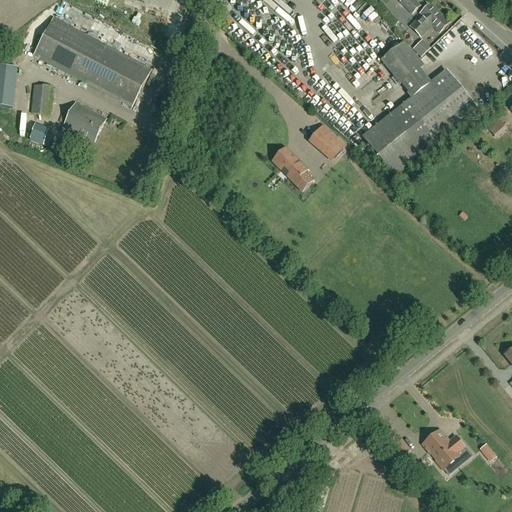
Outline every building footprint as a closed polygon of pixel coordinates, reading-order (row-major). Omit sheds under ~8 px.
[(321,0),(314,0),(325,9),(328,6),(321,0)] [(414,0),(403,0),(400,3),(412,15),(421,7),(414,0)] [(421,38),(432,26),(434,28),(437,25),(443,30),(449,24),(431,5),(421,15),(422,16),(411,28),(421,38)] [(367,8),(362,18),(366,20),(371,10),(367,8)] [(377,29),(382,15),(377,13),(372,27),(377,29)] [(152,71),(54,19),(34,57),(132,109),(152,71)] [(392,26),(388,24),(387,26),(381,24),(376,36),(387,40),(392,26)] [(413,50),(421,59),(431,49),(423,41),(413,50)] [(346,48),(348,52),(349,51),(355,60),(363,55),(355,42),(346,48)] [(405,43),(381,62),(394,78),(392,80),(397,86),(400,84),(420,70),(424,67),(417,57),(412,52),(405,43)] [(131,48),(128,56),(136,59),(139,52),(131,48)] [(301,59),(304,55),(297,51),(294,55),(301,59)] [(355,80),(342,63),(344,61),(336,51),(323,62),(334,75),(335,74),(341,83),(346,79),(350,84),(355,80)] [(0,107),(14,109),(19,69),(0,66),(0,107)] [(412,100),(363,139),(395,177),(478,111),(446,72),(431,84),(412,100)] [(50,117),(52,88),(34,87),(31,115),(50,117)] [(61,104),(55,114),(60,117),(66,106),(61,104)] [(95,143),(103,128),(107,120),(76,104),(60,134),(66,137),(70,130),(95,143)] [(328,120),(334,116),(331,111),(325,115),(328,120)] [(340,135),(355,127),(353,124),(363,119),(360,112),(335,125),(340,135)] [(364,131),(353,139),(355,142),(374,129),(368,120),(361,125),(364,131)] [(47,136),(49,130),(26,121),(19,137),(51,150),(56,140),(47,136)] [(500,121),(488,131),(497,140),(508,130),(500,121)] [(331,142),(342,152),(346,147),(335,138),(331,142)] [(285,153),(276,162),(283,170),(288,166),(294,172),(290,177),(303,190),(313,181),(305,174),(308,171),(289,152),(287,154),(285,153)] [(467,222),(470,216),(464,214),(461,219),(467,222)] [(392,430),(382,438),(399,458),(409,451),(392,430)] [(429,441),(423,446),(443,472),(449,467),(453,471),(466,461),(462,456),(468,451),(457,438),(450,443),(440,432),(434,437),(429,441)] [(487,446),(481,451),(487,457),(492,453),(487,446)]
